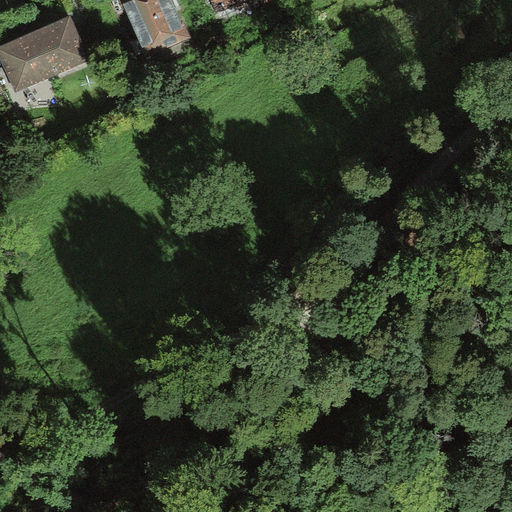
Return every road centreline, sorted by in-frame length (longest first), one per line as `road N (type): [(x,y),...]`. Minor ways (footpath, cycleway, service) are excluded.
road 1 (track): [(288,326),(471,131),(511,104)]
road 2 (track): [(288,326),(203,349),(37,445)]
road 3 (track): [(293,511),(284,461),(288,326)]
